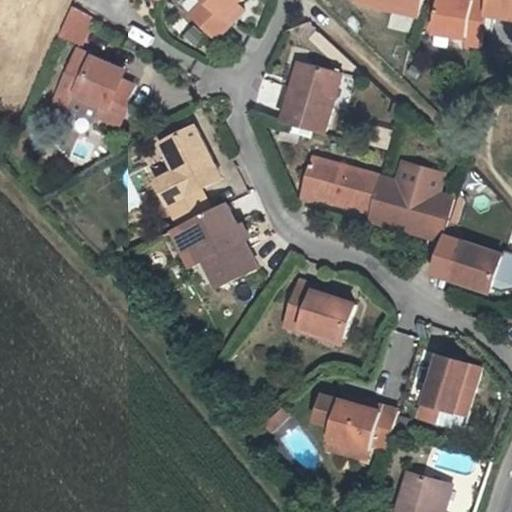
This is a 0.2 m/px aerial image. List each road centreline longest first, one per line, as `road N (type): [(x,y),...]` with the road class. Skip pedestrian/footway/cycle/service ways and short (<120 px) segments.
road 1 (residential): [(287,0),(249,81),(245,129),(267,194),(296,236),(511,359)]
road 2 (track): [(289,511),(0,182)]
road 3 (track): [(511,199),(310,0)]
